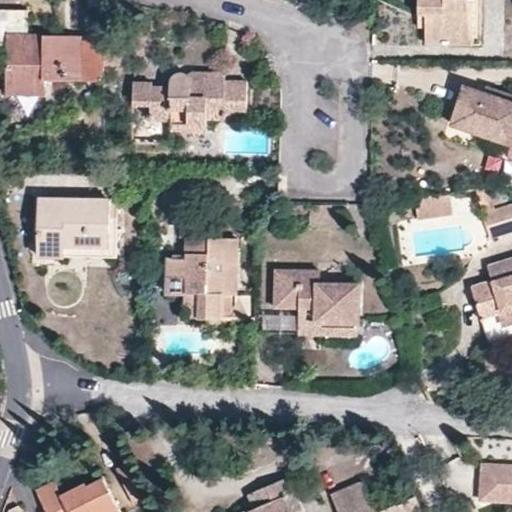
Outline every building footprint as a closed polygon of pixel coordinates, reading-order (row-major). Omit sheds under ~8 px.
[(417,0),(417,15),(426,15),(425,28),(425,44),(471,45),(471,0),(417,0)] [(9,36),(25,37),(26,12),(0,11),(0,57),(9,57),(9,36)] [(426,15),(417,15),(417,26),(425,28),(426,15)] [(120,36),(102,35),(103,39),(102,71),(118,71),(120,36)] [(102,71),(103,39),(25,37),(9,36),(9,57),(8,86),(43,88),(43,79),(102,80),(102,71)] [(150,84),(133,83),(133,105),(150,106),(150,121),(170,120),(171,130),(205,130),(206,119),(245,119),(246,83),(224,82),(224,74),(190,74),(189,78),(187,75),(185,73),(180,72),(176,72),(170,75),(169,80),(169,88),(150,89),(150,84)] [(43,88),(8,86),(9,96),(43,96),(43,88)] [(511,101),(488,94),(485,103),(511,111),(511,101)] [(511,111),(485,103),(466,97),(455,132),(511,149),(511,111)] [(487,187),(474,189),(479,209),(493,204),(487,187)] [(38,256),(63,257),(64,245),(107,246),(107,199),(39,200),(38,256)] [(437,202),(416,205),(418,222),(452,219),(450,201),(437,202)] [(511,204),(481,215),(488,239),(511,231),(511,204)] [(236,240),(187,238),(184,315),(222,318),(223,294),(232,295),(235,295),(236,240)] [(64,245),(63,257),(116,259),(116,246),(107,246),(64,245)] [(511,259),(487,267),(491,282),(472,288),(489,344),(511,336),(511,259)] [(275,309),(254,309),(254,319),(254,333),(315,334),(316,321),(358,322),(358,287),(316,285),(316,270),(276,270),(275,309)] [(222,318),(232,318),(232,295),(223,294),(222,318)] [(315,334),(358,335),(358,322),(316,321),(315,334)] [(136,506),(148,500),(129,462),(116,468),(136,506)] [(509,502),(511,467),(484,465),(482,500),(509,502)] [(298,490),(292,476),(268,487),(273,500),(296,491),(298,490)] [(54,483),(35,492),(45,511),(121,511),(105,480),(89,487),(87,484),(62,497),(54,483)] [(338,511),(374,511),(372,504),(361,481),(331,495),(338,511)] [(273,500),(268,487),(249,495),(255,508),(245,511),(304,511),(296,491),(273,500)] [(412,487),(372,504),(374,511),(380,511),(382,511),(416,497),(412,487)] [(467,496),(453,503),(457,511),(472,511),(475,510),(467,496)] [(382,511),(423,511),(416,497),(382,511)]
